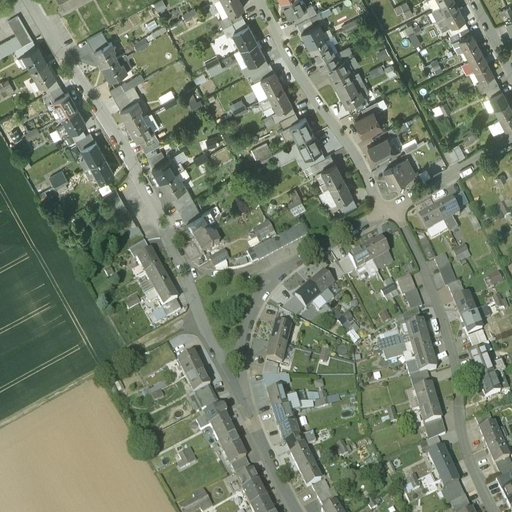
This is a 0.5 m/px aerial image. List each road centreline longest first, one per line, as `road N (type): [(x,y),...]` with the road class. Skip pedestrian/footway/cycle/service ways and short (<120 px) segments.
road 1 (residential): [(491,511),(464,451),(455,364),(393,204)]
road 2 (residential): [(29,0),(134,166),(176,253)]
road 3 (residential): [(382,210),(259,0)]
road 4 (track): [(199,315),(0,425)]
road 5 (residential): [(176,253),(209,342),(241,394)]
road 6 (residential): [(285,266),(249,319),(241,394)]
road 7 (residential): [(511,142),(393,204)]
road 8 (residential): [(241,394),(298,511)]
